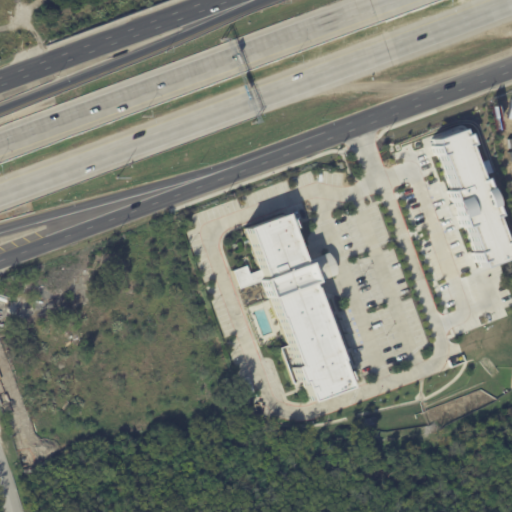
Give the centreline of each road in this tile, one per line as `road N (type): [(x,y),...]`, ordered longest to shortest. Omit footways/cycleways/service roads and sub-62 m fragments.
road 1 (motorway): [(0,199),(511,5)]
road 2 (motorway): [(393,0),(0,142)]
road 3 (secondary): [(0,260),(274,161)]
road 4 (motorway): [(0,228),(274,161)]
road 5 (motorway): [(254,0),(0,112)]
road 6 (secondary): [(274,161),(511,69)]
road 7 (secondary): [(223,0),(0,82)]
